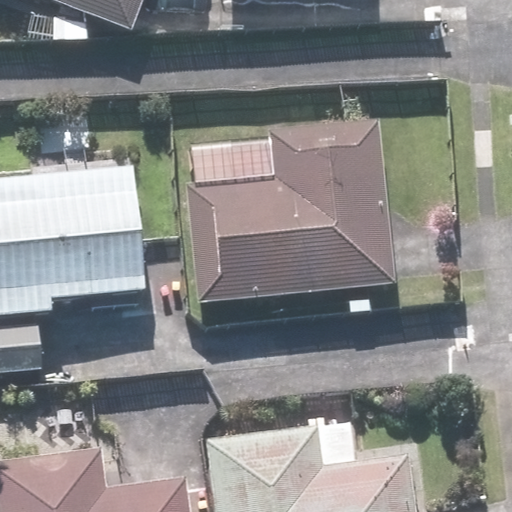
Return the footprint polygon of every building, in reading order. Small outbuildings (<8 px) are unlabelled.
[(2,0),(120,47),(138,0),(2,0)] [(384,298),(372,137),(259,145),(262,187),(176,193),(185,312),(384,298)] [(0,185),(0,326),(39,325),(39,311),(131,307),(126,180),(0,185)] [(204,323),(73,329),(75,387),(207,382),(204,323)] [(32,335),(0,335),(0,384),(34,384),(32,335)] [(338,433),(193,454),(201,511),(402,511),(395,463),(343,470),(338,433)] [(0,471),(0,511),(184,511),(182,486),(97,497),(92,461),(0,471)]
